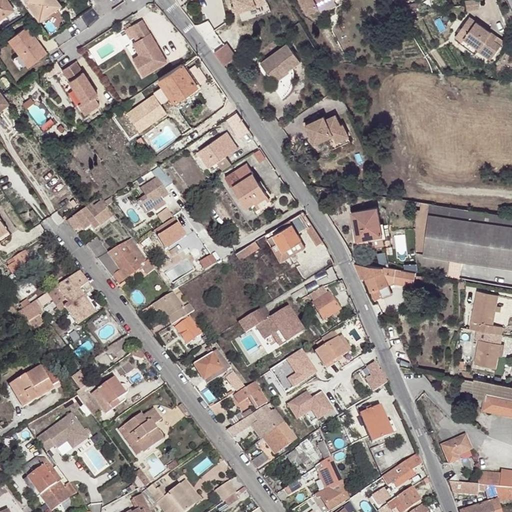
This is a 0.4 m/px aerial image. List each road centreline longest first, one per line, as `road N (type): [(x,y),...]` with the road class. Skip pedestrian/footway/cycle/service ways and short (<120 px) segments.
road 1 (tertiary): [(163,0),(351,273),(451,511)]
road 2 (residential): [(57,222),(276,511)]
